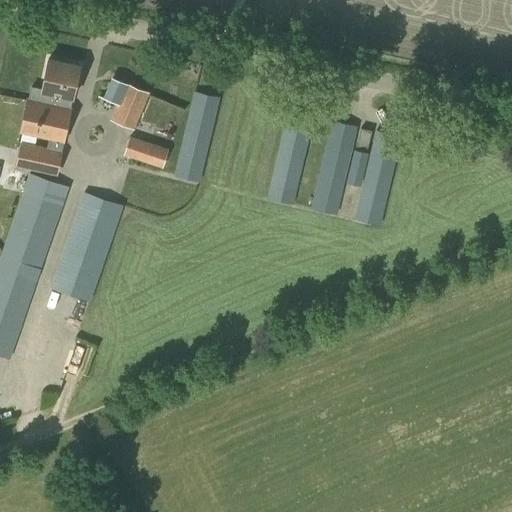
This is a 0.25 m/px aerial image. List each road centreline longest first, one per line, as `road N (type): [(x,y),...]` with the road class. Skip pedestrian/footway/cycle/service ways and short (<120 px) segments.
road 1 (track): [(0,452),(511,237)]
road 2 (unclassified): [(511,109),(22,0)]
road 3 (unknown): [(113,22),(81,126),(74,193),(27,339)]
